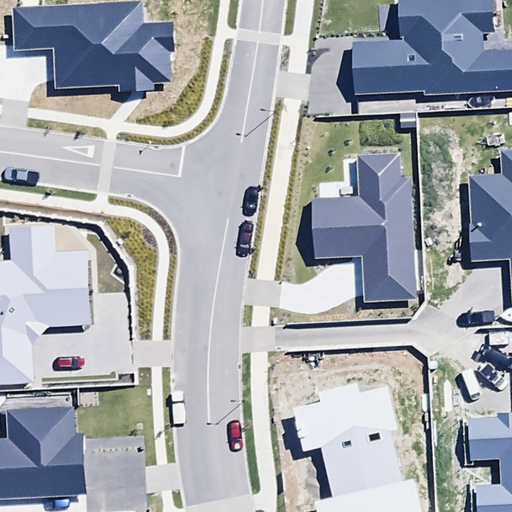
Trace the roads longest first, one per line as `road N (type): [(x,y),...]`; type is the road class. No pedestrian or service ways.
road 1 (residential): [(220,511),(209,376),(217,265),(236,177)]
road 2 (residential): [(236,177),(0,151)]
road 3 (residential): [(236,177),(263,0)]
